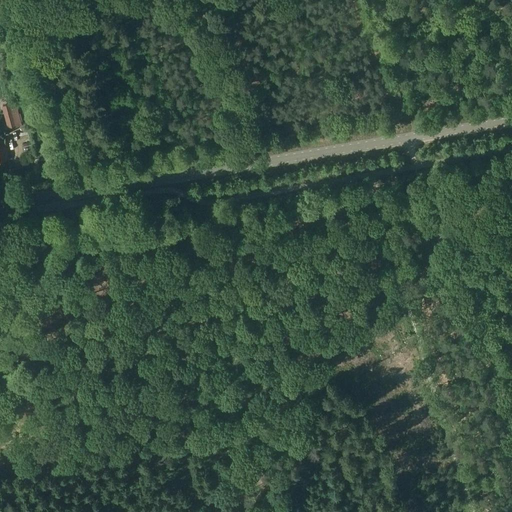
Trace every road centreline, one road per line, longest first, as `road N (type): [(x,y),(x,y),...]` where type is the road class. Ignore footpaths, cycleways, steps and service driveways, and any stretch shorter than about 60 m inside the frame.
road 1 (tertiary): [(0,208),(511,120)]
road 2 (track): [(407,137),(511,417)]
road 3 (track): [(47,198),(0,335)]
road 4 (track): [(369,0),(416,136)]
